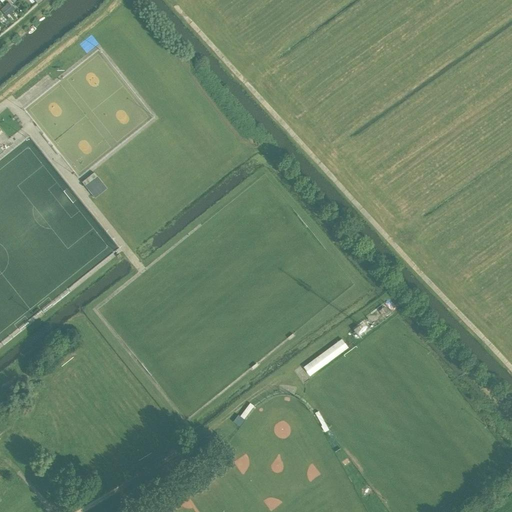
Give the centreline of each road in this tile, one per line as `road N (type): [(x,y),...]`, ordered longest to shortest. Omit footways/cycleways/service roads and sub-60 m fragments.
road 1 (track): [(511,370),(174,6)]
road 2 (residential): [(144,434),(86,358),(0,388)]
